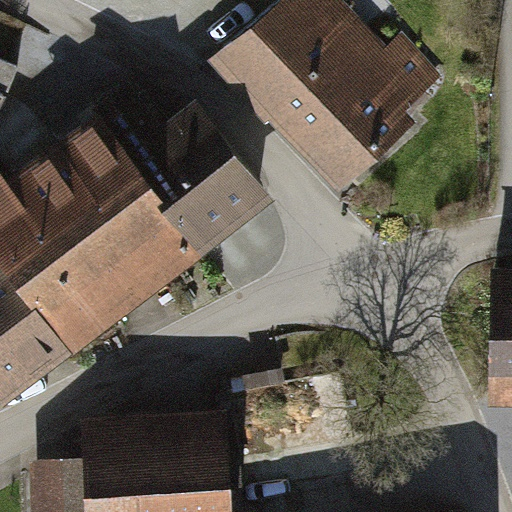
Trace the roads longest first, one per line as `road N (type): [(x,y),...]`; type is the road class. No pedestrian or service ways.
road 1 (residential): [(33,0),(201,88),(374,270)]
road 2 (residential): [(0,438),(287,298),(374,270)]
road 3 (residential): [(374,270),(442,376),(494,511)]
road 4 (residential): [(374,270),(511,232)]
